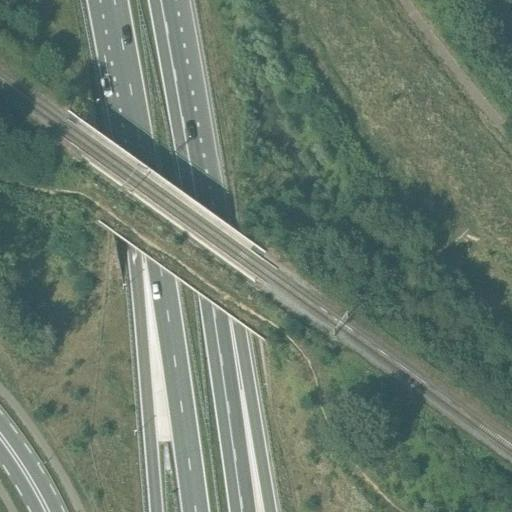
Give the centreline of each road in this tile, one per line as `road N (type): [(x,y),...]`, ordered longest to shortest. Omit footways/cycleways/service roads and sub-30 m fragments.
road 1 (trunk): [(152,215),(194,511)]
road 2 (trunk): [(152,215),(154,511)]
road 3 (trunk): [(207,261),(160,0)]
road 4 (trunk): [(264,511),(207,261)]
road 5 (trunk): [(241,511),(207,261)]
road 6 (trunk): [(111,0),(152,215)]
